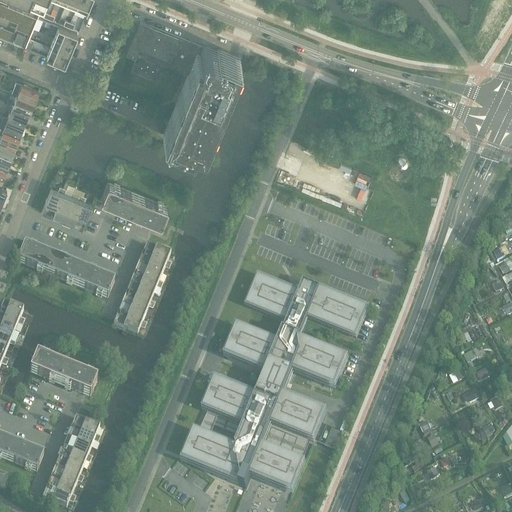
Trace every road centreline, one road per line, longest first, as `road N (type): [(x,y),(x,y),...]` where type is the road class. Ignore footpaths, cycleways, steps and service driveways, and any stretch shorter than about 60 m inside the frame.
road 1 (residential): [(318,54),(131,511)]
road 2 (secondary): [(346,493),(435,267)]
road 3 (secondary): [(435,267),(510,126)]
road 4 (secondary): [(483,121),(435,267)]
road 5 (tertiary): [(318,54),(184,0)]
road 6 (residential): [(26,432),(44,387),(75,399),(57,445)]
road 7 (residential): [(21,208),(70,87)]
road 8 (residential): [(123,275),(144,225),(110,211),(98,241)]
